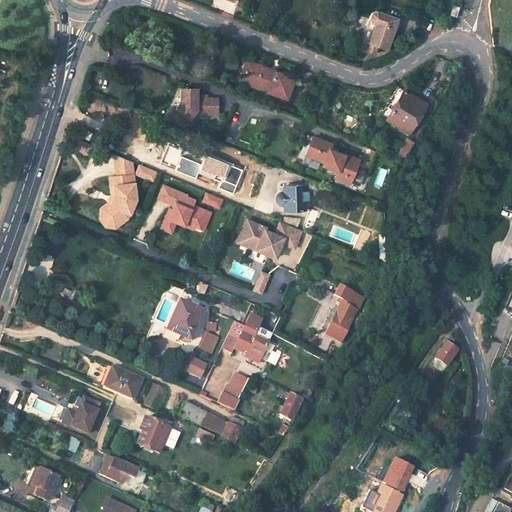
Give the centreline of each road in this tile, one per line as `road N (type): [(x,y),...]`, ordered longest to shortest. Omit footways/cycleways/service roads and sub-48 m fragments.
road 1 (unclassified): [(466,44),(451,39),(374,78),(351,76),(151,0)]
road 2 (unclassified): [(462,317),(440,279),(434,237),(486,80),(481,55),(466,44)]
road 3 (primary): [(0,286),(89,10)]
road 4 (unknown): [(18,188),(259,297)]
road 5 (primary): [(59,0),(57,55),(0,240)]
road 6 (unknown): [(0,317),(219,405)]
road 7 (unclassified): [(445,511),(482,391),(462,317)]
